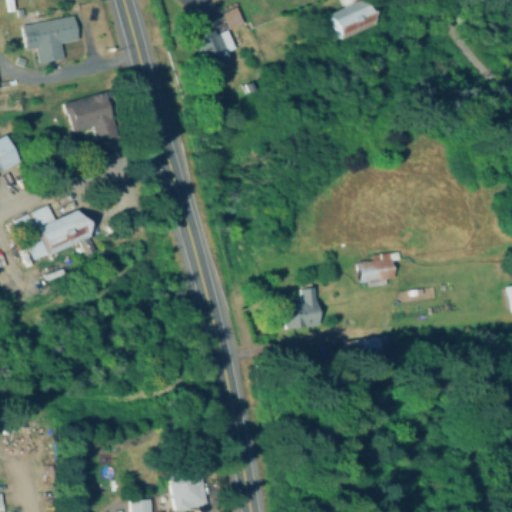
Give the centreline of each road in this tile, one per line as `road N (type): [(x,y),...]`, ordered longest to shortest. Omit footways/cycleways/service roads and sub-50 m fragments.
road 1 (secondary): [(210,310),(250,511)]
road 2 (secondary): [(123,0),(178,195)]
